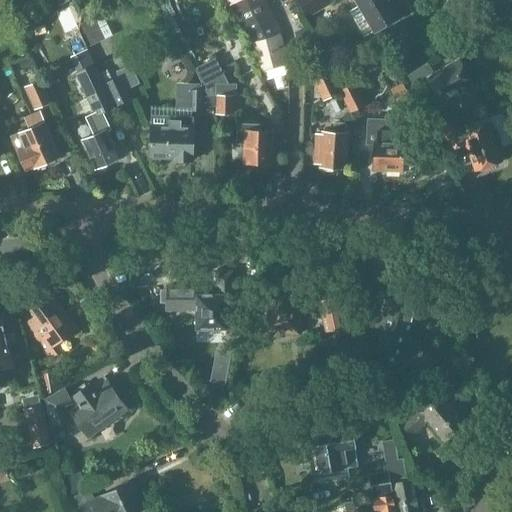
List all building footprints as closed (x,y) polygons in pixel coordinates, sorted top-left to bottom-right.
[(251,48),(256,60),(262,73),(289,65),(280,34),(263,0),(225,0),(250,50),(251,48)] [(296,0),(306,17),(330,3),(328,0),(296,0)] [(399,21),(400,17),(409,12),(407,9),(408,5),(405,0),(355,0),(370,25),(375,32),(389,24),(393,25),(399,21)] [(72,7),(57,13),(66,35),(78,30),(74,20),(77,18),(72,7)] [(80,24),(89,40),(92,46),(105,39),(100,30),(108,26),(101,13),(80,24)] [(295,37),(297,43),(304,61),(320,53),(311,37),(308,31),(295,37)] [(215,59),(194,70),(212,107),(216,104),(216,116),(234,117),(234,97),(236,97),(236,85),(228,85),(215,59)] [(427,79),(442,105),(475,86),(459,60),(434,74),(428,64),(408,76),(414,86),(427,79)] [(20,64),(23,71),(31,67),(28,61),(20,64)] [(323,103),(339,94),(339,93),(325,65),(309,74),(323,103)] [(102,114),(114,108),(95,66),(76,75),(95,115),(87,118),(95,136),(83,141),(95,170),(99,168),(102,169),(107,167),(108,165),(119,160),(112,144),(113,143),(108,131),(110,130),(102,114)] [(105,84),(116,107),(131,100),(127,92),(140,85),(131,66),(116,73),(118,78),(111,81),(105,84)] [(42,82),(33,85),(24,88),(34,112),(51,104),(42,82)] [(339,93),(339,94),(350,115),(366,106),(355,84),(339,93)] [(409,98),(403,86),(402,84),(384,94),(390,108),(409,98)] [(204,91),(202,91),(188,91),(188,87),(182,87),(181,108),(181,112),(191,112),(203,113),(204,94),(204,91)] [(194,119),(191,119),(191,112),(181,112),(181,108),(151,107),(150,156),(174,157),(174,161),(192,162),(193,126),(194,119)] [(443,123),(437,113),(428,118),(433,128),(443,123)] [(41,115),(31,119),(34,127),(16,134),(9,137),(18,156),(20,155),(26,171),(34,167),(35,169),(59,158),(41,115)] [(450,151),(467,145),(476,171),(487,167),(489,168),(497,165),(498,163),(501,162),(490,131),(486,121),(471,126),(468,118),(442,127),(450,151)] [(314,164),(321,165),(321,167),(345,168),(347,137),(360,137),(360,125),(334,123),(333,132),(322,132),(322,136),(315,136),(314,164)] [(374,172),(402,173),(402,169),(410,169),(412,142),(403,142),(403,136),(387,135),(388,125),(369,124),(368,146),(375,147),(374,172)] [(235,126),(235,146),(245,147),(245,164),(271,165),(272,131),(258,131),(258,127),(235,126)] [(138,266),(138,278),(150,278),(150,266),(138,266)] [(165,291),(161,291),(161,303),(165,303),(165,312),(196,312),(196,331),(228,330),(236,330),(239,325),(239,309),(228,309),(227,296),(233,296),(233,272),(215,272),(215,295),(200,295),(200,288),(165,288),(165,291)] [(323,321),(326,333),(345,329),(338,297),(319,302),(319,304),(303,301),(303,300),(251,292),(245,331),(264,334),(265,329),(297,334),(300,317),(321,320),(323,321)] [(24,325),(39,344),(50,359),(62,351),(57,345),(78,330),(53,295),(30,311),(34,317),(24,325)] [(373,354),(388,357),(388,360),(392,361),(394,365),(400,367),(418,356),(420,350),(417,342),(412,340),(420,308),(388,301),(377,299),(371,320),(381,323),(373,354)] [(11,364),(6,341),(1,320),(0,320),(0,366),(10,364),(11,364)] [(39,373),(43,395),(58,392),(54,370),(39,373)] [(81,431),(87,439),(124,413),(125,408),(117,396),(118,395),(112,386),(104,375),(89,386),(73,397),(70,399),(64,388),(58,392),(44,398),(50,427),(66,423),(69,435),(75,435),(81,431)] [(384,379),(367,384),(374,410),(391,406),(384,379)] [(427,422),(444,442),(465,425),(440,393),(401,424),(410,436),(427,422)] [(42,407),(25,411),(33,447),(51,444),(42,407)] [(311,475),(319,474),(320,482),(349,477),(347,467),(358,465),(352,430),(312,436),(315,456),(308,457),(311,475)] [(398,461),(386,462),(383,463),(384,473),(369,476),(372,497),(380,495),(389,494),(392,493),(390,481),(406,478),(403,460),(398,461)] [(0,462),(0,484),(9,482),(3,461),(0,462)] [(79,473),(65,480),(72,495),(87,488),(79,473)] [(392,485),(393,486),(398,511),(418,511),(412,481),(407,482),(392,485)] [(70,498),(76,511),(136,511),(143,509),(131,484),(95,501),(89,489),(70,498)] [(395,511),(394,500),(390,500),(389,494),(380,495),(381,505),(371,506),(372,511),(395,511)] [(429,496),(431,505),(439,503),(437,494),(429,496)]
